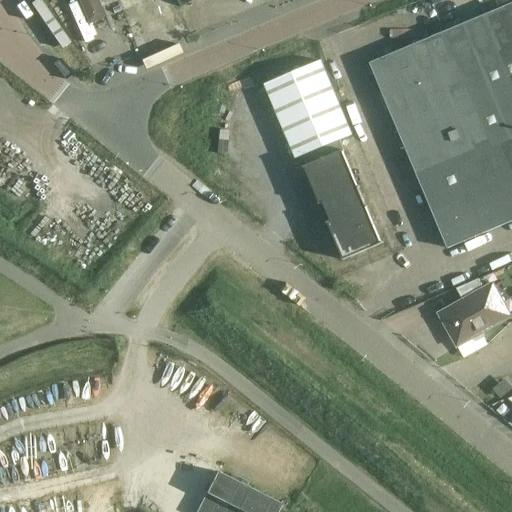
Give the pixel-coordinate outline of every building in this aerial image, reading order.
[(78,0),(89,24),(104,18),(101,9),(96,0),(78,0)] [(511,222),(511,4),(370,64),(448,249),(511,222)] [(160,60),(173,53),(167,42),(154,49),(160,60)] [(308,166),(344,151),(356,146),(321,62),(265,85),(296,159),(303,156),(308,166)] [(344,151),(308,166),(304,168),(305,170),(306,169),(320,204),(317,205),(318,207),(323,204),(330,222),(325,224),(326,226),(328,225),(343,259),(342,260),(343,261),(383,244),(382,243),(381,243),(367,209),(368,208),(367,207),(366,207),(359,189),(360,189),(359,187),(358,187),(343,153),(344,152),(344,151)] [(438,315),(447,330),(457,348),(472,340),(476,342),(484,338),(484,333),(511,318),(493,284),(484,289),(479,280),(456,290),(463,301),(438,315)] [(278,511),(282,505),(217,472),(196,511),(278,511)]
